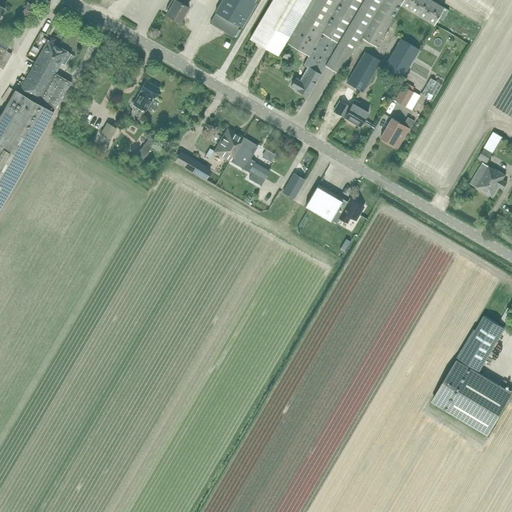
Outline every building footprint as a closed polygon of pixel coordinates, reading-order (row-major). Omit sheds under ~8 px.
[(239,26),(240,26),(255,0),(171,0),(166,9),(169,11),(167,15),(180,22),(189,7),(183,4),(185,0),(222,0),(215,12),(216,13),(210,23),(233,36),(239,26)] [(272,0),(249,39),(277,55),(285,42),(309,56),(304,65),(307,67),(300,80),(295,77),(290,86),(296,90),(308,97),(322,74),(321,74),(326,66),(339,74),(360,37),(377,46),(400,6),(434,25),(445,7),(432,0),(272,0)] [(475,27),(478,20),(461,12),(458,18),(475,27)] [(452,28),(466,35),(469,29),(455,22),(452,28)] [(478,25),(473,38),(478,40),(483,27),(478,25)] [(0,62),(7,50),(11,44),(0,37),(0,62)] [(420,49),(400,38),(384,66),(403,77),(420,49)] [(47,68),(59,47),(47,40),(36,61),(47,68)] [(65,65),(71,54),(59,47),(47,68),(57,73),(62,63),(65,65)] [(347,82),(363,92),(381,62),(364,52),(347,82)] [(436,66),(440,60),(431,53),(427,59),(436,66)] [(0,204),(71,82),(57,73),(47,68),(36,61),(19,91),(14,89),(0,114),(0,204)] [(391,76),(383,81),(387,89),(396,84),(391,76)] [(441,100),(451,83),(439,77),(429,93),(441,100)] [(132,104),(146,112),(153,98),(154,98),(160,88),(146,80),(132,104)] [(407,82),(405,87),(412,91),(414,86),(407,82)] [(403,85),(394,100),(406,107),(414,92),(412,91),(405,87),(403,85)] [(341,116),(344,118),(361,127),(369,113),(358,107),(360,103),(355,99),(350,107),(339,101),(333,111),(341,116)] [(78,100),(76,105),(85,110),(88,106),(78,100)] [(398,149),(410,129),(415,121),(408,117),(403,125),(392,118),(380,138),(398,149)] [(111,139),(117,129),(107,123),(101,133),(111,139)] [(229,161),(243,137),(228,128),(214,152),(229,161)] [(504,137),(494,131),(484,148),(478,158),(487,163),(504,137)] [(150,137),(135,156),(141,161),(156,142),(150,137)] [(257,146),(243,137),(229,161),(251,174),(249,179),(261,186),(270,171),(255,161),(250,158),(257,146)] [(211,171),(206,167),(206,166),(180,151),(174,162),(206,180),(211,171)] [(495,169),(489,166),(482,162),(470,183),(476,187),(493,197),(499,187),(504,189),(508,182),(504,180),(506,175),(495,168),(495,169)] [(228,182),(245,192),(251,182),(229,169),(224,177),(229,180),(228,182)] [(293,173),(282,191),(293,198),(304,179),(293,173)] [(350,198),(343,210),(338,207),(343,199),(318,184),(305,206),(336,224),(339,218),(348,223),(351,218),(356,221),(364,207),(350,198)] [(480,371),(506,328),(484,315),(459,358),(480,371)] [(488,435),(511,395),(511,392),(457,359),(432,401),(488,435)]
